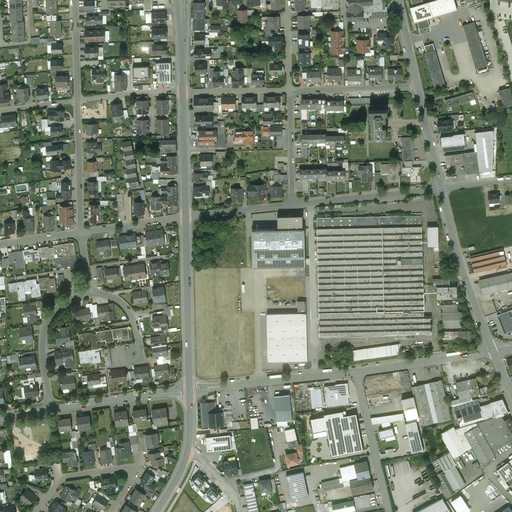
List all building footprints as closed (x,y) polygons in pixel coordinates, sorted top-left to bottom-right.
[(146,0),(146,2),(143,2),(144,10),(150,10),(152,10),(151,0),(146,0)] [(271,0),(271,1),(271,3),(272,9),(281,9),(280,0),(271,0)] [(304,0),(295,0),(296,9),(296,10),(305,9),(304,0)] [(381,0),(347,0),(348,1),(347,1),(346,2),(347,12),(356,12),(382,11),(381,7),(381,3),(381,0)] [(413,7),(410,7),(415,23),(457,10),(453,0),(435,0),(423,4),(413,7)] [(94,1),(84,1),(85,10),(89,10),(95,9),(94,1)] [(204,2),(194,2),(194,19),(204,19),(204,10),(205,10),(205,7),(204,7),(204,2)] [(247,10),(237,10),(237,22),(247,22),(247,18),(247,17),(247,10)] [(382,11),(356,12),(356,20),(363,20),(363,18),(388,17),(388,13),(387,13),(387,11),(382,11)] [(166,12),(152,13),(150,13),(150,15),(146,15),(146,23),(152,23),(166,22),(166,12)] [(356,12),(347,12),(347,20),(348,21),(356,20),(356,12)] [(97,15),(87,16),(87,18),(87,24),(92,24),(92,23),(96,23),(96,19),(97,19),(97,16),(97,15)] [(309,15),(298,16),(298,28),(309,28),(309,15)] [(100,16),(97,16),(97,19),(96,19),(96,23),(92,23),(92,24),(93,25),(94,24),(97,24),(98,25),(99,24),(102,24),(102,16),(100,16)] [(279,16),(268,17),(268,29),(271,29),(279,28),(279,16)] [(204,19),(194,19),(194,30),(204,30),(204,19)] [(487,66),(474,22),(462,26),(475,69),(487,66)] [(166,29),(152,29),(152,30),(153,30),(154,38),(152,38),(152,39),(161,38),(167,38),(166,29)] [(104,31),(85,31),(85,41),(104,40),(104,31)] [(205,35),(194,35),(194,44),(205,44),(205,35)] [(308,42),(308,35),(299,35),(299,47),(309,47),(309,46),(308,46),(308,42)] [(273,37),(269,37),(269,45),(275,45),(275,52),(281,52),(281,45),(281,37),(273,37)] [(393,38),(393,37),(386,37),(383,37),(383,40),(383,42),(384,42),(384,43),(383,44),(383,47),(384,48),(384,49),(385,49),(386,50),(389,49),(390,49),(394,49),(394,48),(393,48),(393,45),(394,45),(393,44),(393,42),(394,41),(393,41),(393,38)] [(57,45),(52,45),(52,48),(52,53),(62,53),(62,44),(58,45),(57,45)] [(424,46),(426,53),(435,50),(433,44),(424,46)] [(166,45),(157,46),(157,54),(167,54),(166,45)] [(154,46),(149,46),(149,55),(157,54),(157,46),(154,46)] [(98,47),(85,48),(85,57),(98,57),(98,47)] [(16,52),(16,58),(20,58),(20,48),(9,48),(9,53),(16,52)] [(205,49),(195,49),(195,58),(205,57),(205,54),(205,49)] [(426,53),(424,54),(434,88),(445,85),(435,50),(426,53)] [(309,53),(299,53),(299,65),(309,65),(309,60),(309,53)] [(62,60),(51,60),(51,69),(56,69),(63,69),(62,60)] [(155,63),(156,74),(156,76),(157,76),(157,78),(158,84),(166,84),(168,84),(171,84),(171,81),(171,73),(171,62),(159,63),(155,63)] [(206,63),(195,63),(195,74),(206,73),(206,68),(206,63)] [(274,65),(270,65),(270,74),(282,74),(282,64),(274,65)] [(150,68),(136,69),(136,82),(150,81),(150,68)] [(382,80),(381,68),(372,68),(372,73),(372,74),(369,74),(369,80),(382,80)] [(104,69),(99,69),(98,70),(98,69),(93,69),(93,70),(93,78),(93,79),(94,79),(97,79),(97,81),(97,82),(98,82),(102,82),(103,82),(103,81),(103,79),(106,78),(106,74),(105,74),(104,69)] [(341,69),(329,69),(329,74),(328,74),(328,81),(341,81),(341,69)] [(401,69),(388,69),(388,70),(389,70),(389,73),(388,73),(389,79),(388,79),(388,80),(401,79),(401,69)] [(356,70),(348,70),(348,81),(361,80),(360,70),(356,70)] [(214,71),(214,77),(213,77),(213,85),(224,85),(224,77),(223,76),(219,77),(219,71),(214,71)] [(320,72),(307,73),(307,82),(321,81),(320,74),(320,72)] [(252,74),(252,77),(252,84),(264,84),(264,74),(258,74),(252,74)] [(57,77),(56,77),(56,86),(63,86),(68,86),(68,76),(57,77)] [(236,76),(233,76),(233,85),(233,87),(238,87),(238,85),(243,85),(243,76),(236,76)] [(28,88),(18,89),(20,101),(29,100),(28,88)] [(47,88),(37,89),(38,98),(42,98),(42,96),(48,95),(47,88)] [(511,96),(509,88),(499,91),(504,107),(511,104),(511,96)] [(472,92),(445,100),(447,108),(475,100),(472,92)] [(9,94),(3,95),(3,93),(0,93),(0,103),(10,102),(9,94)] [(282,97),(271,97),(271,107),(278,107),(279,107),(279,105),(282,105),(282,97)] [(212,98),(196,99),(194,102),(195,110),(212,110),(213,110),(213,105),(212,98)] [(325,99),(316,100),(316,108),(325,108),(325,110),(325,101),(325,99)] [(316,108),(316,100),(307,100),(307,108),(316,108)] [(334,110),(334,101),(325,101),(325,110),(334,110)] [(343,101),(334,101),(334,110),(343,110),(343,101)] [(121,104),(112,105),(113,116),(117,116),(123,115),(124,115),(123,111),(122,111),(121,104)] [(380,110),(376,110),(369,110),(369,116),(371,116),(371,140),(376,140),(376,138),(382,138),(382,139),(386,139),(386,127),(382,127),(382,121),(386,121),(386,114),(387,114),(387,110),(380,110)] [(64,111),(55,111),(56,118),(56,121),(64,121),(64,111)] [(273,115),(273,114),(263,114),(263,124),(269,124),(273,124),(273,123),(273,120),(276,120),(276,115),(273,115)] [(15,115),(1,117),(2,124),(3,127),(17,125),(15,115)] [(207,116),(196,116),(196,118),(196,125),(207,125),(207,116)] [(452,120),(442,121),(442,125),(439,126),(439,130),(443,129),(443,130),(453,129),(452,120)] [(98,129),(98,124),(87,124),(87,130),(88,131),(88,134),(89,134),(93,134),(93,133),(96,133),(97,133),(97,131),(98,129)] [(282,126),(270,126),(270,136),(282,135),(282,126)] [(62,127),(48,127),(45,128),(45,131),(51,131),(51,136),(59,136),(59,135),(62,135),(62,127)] [(217,130),(197,131),(197,136),(200,137),(200,139),(199,140),(198,140),(198,145),(203,145),(203,146),(203,145),(204,147),(206,145),(209,145),(210,147),(212,145),(214,145),(214,141),(217,141),(217,130)] [(475,133),(477,152),(480,172),(492,171),(494,130),(475,133)] [(253,131),(243,132),(235,132),(235,141),(243,141),(243,144),(244,144),(253,144),(253,131)] [(457,134),(453,135),(453,136),(452,136),(447,137),(446,137),(441,137),(440,137),(441,138),(441,139),(440,140),(441,142),(441,143),(440,144),(442,146),(442,147),(447,147),(448,147),(448,146),(453,146),(454,146),(459,145),(464,144),(464,145),(465,145),(465,144),(463,134),(464,134),(464,133),(463,134),(458,134),(457,134)] [(326,135),(317,135),(317,142),(325,142),(325,144),(326,144),(326,137),(326,135)] [(160,136),(156,136),(156,152),(176,152),(175,143),(167,143),(164,143),(164,136),(160,136)] [(413,137),(402,138),(403,161),(405,161),(412,161),(413,161),(414,161),(413,137)] [(344,144),(335,144),(335,149),(348,149),(347,139),(344,139),(344,144)] [(131,141),(122,142),(124,151),(133,150),(131,141)] [(96,142),(87,142),(88,152),(93,152),(96,152),(96,146),(96,142)] [(62,145),(46,147),(46,151),(47,155),(63,153),(62,145)] [(133,150),(124,151),(126,160),(134,159),(133,150)] [(477,152),(463,153),(464,162),(465,174),(480,172),(477,152)] [(463,153),(445,156),(446,165),(464,162),(463,153)] [(208,155),(205,156),(205,155),(201,155),(201,165),(212,165),(212,155),(208,155)] [(176,165),(176,156),(167,156),(167,158),(161,158),(160,158),(161,163),(167,163),(167,165),(176,165)] [(134,159),(126,160),(127,169),(126,169),(135,168),(136,167),(134,159)] [(59,161),(51,161),(51,171),(55,170),(55,171),(59,171),(59,168),(62,168),(62,163),(59,163),(59,161)] [(97,161),(88,162),(88,171),(97,171),(97,161)] [(397,164),(381,165),(381,173),(389,173),(389,182),(398,181),(397,164)] [(176,173),(176,165),(167,165),(168,172),(168,174),(176,173)] [(367,166),(362,166),(363,181),(372,180),(371,167),(371,166),(367,166)] [(405,167),(403,167),(404,172),(412,172),(412,181),(420,181),(420,167),(412,167),(405,167)] [(135,168),(126,169),(128,178),(137,176),(135,168)] [(317,169),(308,170),(308,177),(308,178),(317,178),(317,169)] [(327,171),(326,169),(317,169),(317,178),(326,178),(326,180),(326,171),(327,171)] [(335,180),(335,171),(327,171),(326,171),(326,180),(335,180)] [(345,171),(335,171),(335,180),(345,180),(345,171)] [(208,174),(194,174),(194,183),(202,183),(202,180),(208,180),(208,175),(208,174)] [(137,176),(128,178),(130,187),(139,185),(137,176)] [(70,182),(62,182),(62,190),(63,190),(71,190),(70,182)] [(97,182),(88,182),(89,193),(98,193),(97,182)] [(176,186),(176,184),(172,184),(172,186),(168,186),(168,188),(168,193),(168,195),(177,195),(176,186)] [(202,185),(194,185),(194,194),(203,194),(203,192),(202,186),(202,185)] [(262,185),(250,186),(250,192),(254,192),(254,200),(263,199),(263,191),(263,185),(262,185)] [(281,186),(270,186),(270,197),(281,196),(281,186)] [(240,189),(231,189),(232,202),(242,202),(242,189),(240,189)] [(71,190),(63,190),(63,194),(57,194),(57,200),(61,200),(61,199),(71,199),(71,190)] [(498,193),(488,194),(489,203),(500,201),(498,193)] [(30,201),(28,195),(21,198),(23,204),(30,201)] [(160,196),(151,197),(152,213),(161,213),(160,203),(163,203),(163,204),(177,203),(176,195),(177,195),(168,195),(168,197),(160,197),(160,196)] [(143,202),(135,202),(135,215),(143,214),(143,202)] [(98,205),(89,205),(89,215),(99,215),(99,214),(98,211),(98,205)] [(68,206),(62,207),(62,208),(60,209),(60,223),(63,223),(63,224),(72,224),(72,206),(68,206)] [(99,223),(99,215),(89,215),(89,223),(99,223)] [(421,215),(405,216),(406,226),(422,226),(421,215)] [(53,216),(44,216),(44,227),(54,227),(54,220),(53,216)] [(278,216),(278,229),(303,229),(302,216),(278,216)] [(379,216),(317,218),(319,337),(431,334),(431,316),(424,316),(423,287),(383,288),(381,229),(379,229),(379,216)] [(422,226),(406,226),(405,216),(379,216),(379,229),(381,229),(383,288),(423,287),(422,226)] [(30,218),(24,218),(25,230),(34,230),(33,218),(30,218)] [(14,223),(4,223),(4,228),(5,228),(6,233),(14,233),(14,223)] [(427,227),(428,247),(438,246),(438,227),(427,227)] [(278,229),(252,230),(253,267),(297,266),(305,266),(304,229),(303,229),(278,229)] [(162,230),(154,231),(156,245),(164,243),(163,235),(162,230)] [(154,231),(146,233),(147,237),(148,246),(156,245),(154,231)] [(143,235),(135,237),(137,244),(144,243),(143,237),(143,235)] [(128,236),(119,237),(121,248),(126,248),(126,247),(133,246),(132,245),(137,244),(135,237),(135,236),(128,237),(128,236)] [(109,240),(96,242),(98,252),(104,251),(105,257),(110,256),(110,250),(109,240)] [(69,244),(53,246),(53,248),(54,253),(62,252),(63,257),(75,255),(74,247),(70,248),(69,244)] [(46,247),(38,249),(38,250),(40,261),(39,256),(46,255),(47,260),(55,258),(54,253),(53,248),(46,249),(46,247)] [(502,249),(470,256),(474,273),(496,268),(497,270),(500,269),(500,267),(506,265),(502,249)] [(31,250),(23,251),(23,252),(24,258),(31,257),(32,262),(40,261),(38,250),(31,251),(31,250)] [(16,252),(9,253),(9,258),(8,258),(8,259),(9,263),(16,262),(17,267),(25,266),(24,258),(23,252),(17,253),(16,252)] [(63,257),(55,258),(56,263),(62,262),(63,267),(75,265),(74,260),(76,259),(75,255),(63,257)] [(1,260),(2,266),(2,267),(10,266),(9,263),(8,259),(1,260)] [(159,262),(150,263),(152,275),(160,273),(159,262)] [(168,263),(159,264),(159,262),(160,273),(161,275),(169,274),(168,263)] [(144,264),(134,266),(136,279),(146,277),(144,264)] [(134,266),(124,267),(126,280),(136,279),(134,266)] [(305,266),(297,266),(297,278),(305,277),(305,266)] [(117,268),(105,270),(107,280),(118,278),(117,268)] [(511,272),(479,280),(482,295),(511,288),(511,272)] [(54,279),(49,280),(48,278),(39,279),(39,284),(40,288),(47,287),(48,292),(56,291),(54,279)] [(36,279),(27,281),(27,284),(24,285),(25,290),(30,289),(31,290),(32,293),(32,298),(41,296),(40,288),(39,284),(36,284),(36,279)] [(449,279),(433,279),(433,287),(436,287),(449,286),(449,279)] [(24,282),(9,284),(10,291),(18,290),(19,297),(26,296),(25,294),(25,290),(24,285),(24,282)] [(449,286),(436,287),(437,299),(457,298),(457,286),(449,286)] [(158,289),(152,290),(153,294),(154,302),(159,301),(165,300),(166,300),(164,289),(161,290),(161,288),(157,288),(158,289)] [(138,292),(132,293),(132,294),(133,297),(134,301),(139,300),(139,303),(148,301),(146,291),(142,292),(138,293),(138,292)] [(43,300),(34,302),(35,305),(36,309),(44,307),(43,300)] [(306,301),(297,301),(298,313),(306,313),(306,301)] [(35,305),(29,306),(24,307),(25,311),(26,315),(28,315),(29,322),(36,321),(35,315),(36,314),(35,310),(36,310),(36,309),(35,305)] [(97,307),(98,317),(104,316),(110,315),(109,306),(97,307)] [(86,309),(76,311),(77,319),(81,319),(81,320),(90,319),(89,313),(89,309),(86,309)] [(511,309),(497,315),(504,334),(511,331),(511,309)] [(458,312),(443,312),(443,328),(463,327),(463,312),(458,312)] [(298,313),(267,314),(268,362),(307,361),(306,313),(298,313)] [(165,316),(153,318),(154,327),(161,326),(162,330),(169,329),(167,316),(165,316)] [(68,327),(62,328),(63,332),(56,333),(57,343),(66,342),(70,341),(68,327)] [(128,329),(121,330),(121,328),(112,330),(112,331),(113,337),(117,336),(118,337),(118,336),(121,336),(122,340),(130,339),(128,329)] [(28,331),(20,332),(21,337),(23,337),(24,337),(25,338),(25,339),(26,342),(34,341),(32,330),(28,331)] [(105,331),(96,332),(96,334),(97,339),(102,339),(102,340),(103,339),(102,339),(105,338),(106,342),(114,341),(113,337),(112,331),(105,332),(105,331)] [(466,331),(443,331),(443,339),(466,339),(466,331)] [(90,333),(78,334),(79,339),(82,338),(82,339),(83,339),(83,341),(92,340),(93,350),(99,349),(97,339),(96,334),(90,335),(90,333)] [(160,336),(151,338),(152,347),(167,345),(165,337),(165,336),(160,336)] [(398,344),(372,348),(374,358),(400,354),(398,344)] [(167,345),(152,347),(153,357),(163,355),(168,354),(168,353),(167,345)] [(372,348),(353,350),(354,360),(374,358),(372,348)] [(62,351),(61,351),(63,362),(67,361),(68,366),(67,366),(66,366),(66,367),(74,366),(73,360),(74,360),(72,351),(72,349),(68,350),(67,350),(67,351),(62,351)] [(93,350),(81,351),(82,358),(85,358),(86,361),(93,360),(93,363),(100,362),(99,349),(93,350)] [(35,356),(29,357),(23,358),(20,358),(22,370),(37,368),(35,356)] [(163,365),(159,365),(154,366),(155,376),(156,376),(156,375),(163,374),(163,378),(162,378),(169,377),(169,374),(168,363),(163,363),(163,365)] [(147,367),(134,368),(135,370),(136,378),(143,377),(144,381),(149,380),(148,377),(149,377),(147,367)] [(124,370),(111,372),(112,381),(113,382),(117,381),(125,380),(124,372),(124,370)] [(99,374),(82,376),(83,382),(88,381),(89,385),(101,383),(100,377),(99,374)] [(71,377),(60,379),(61,384),(62,384),(62,389),(76,387),(74,377),(71,378),(71,377)] [(398,378),(377,381),(378,391),(399,388),(398,378)] [(476,378),(456,382),(459,398),(460,400),(465,398),(472,397),(484,394),(483,387),(479,389),(476,378)] [(441,380),(429,383),(424,384),(411,387),(413,396),(418,416),(418,417),(419,417),(421,426),(439,422),(451,419),(443,385),(441,380)] [(35,381),(23,383),(24,387),(25,387),(27,397),(25,397),(39,395),(38,390),(37,390),(36,388),(37,387),(37,385),(35,385),(35,381)] [(324,387),(326,406),(349,404),(348,397),(349,397),(348,383),(335,384),(336,385),(324,387)] [(314,390),(310,390),(312,408),(323,407),(321,389),(320,389),(314,390)] [(289,394),(274,396),(277,421),(287,420),(292,420),(289,394)] [(413,396),(401,399),(406,419),(418,416),(413,396)] [(474,405),(472,400),(465,402),(460,403),(454,405),(455,410),(474,405)] [(502,400),(496,401),(489,402),(490,403),(494,418),(501,415),(508,414),(508,413),(502,400)] [(203,428),(210,427),(209,413),(217,413),(216,402),(201,403),(203,428)] [(474,405),(455,410),(458,421),(459,425),(483,418),(480,406),(479,403),(474,405)] [(490,403),(480,406),(483,418),(484,421),(494,418),(490,403)] [(166,408),(152,410),(154,425),(168,423),(166,408)] [(146,409),(133,411),(135,422),(148,420),(146,409)] [(127,410),(114,412),(116,426),(129,424),(127,410)] [(343,411),(324,414),(324,416),(311,419),(314,437),(328,435),(332,456),(363,450),(356,413),(344,416),(343,411)] [(217,413),(209,413),(210,427),(217,426),(223,426),(223,423),(223,417),(222,412),(217,413)] [(402,413),(371,418),(372,424),(381,423),(390,422),(403,420),(402,413)] [(484,421),(476,423),(477,426),(464,433),(472,447),(484,468),(490,464),(488,460),(495,456),(493,452),(511,441),(511,421),(510,418),(504,421),(501,415),(494,418),(484,421)] [(89,416),(77,418),(78,429),(91,428),(89,416)] [(257,418),(250,418),(251,429),(259,428),(257,418)] [(70,419),(58,420),(60,431),(60,430),(64,430),(72,429),(70,419)] [(423,450),(416,421),(405,424),(412,453),(423,450)] [(383,430),(391,428),(390,422),(381,423),(383,430)] [(477,426),(476,423),(455,429),(454,427),(440,434),(453,458),(472,447),(464,433),(477,426)] [(394,435),(392,427),(391,428),(383,430),(378,431),(381,441),(386,439),(385,437),(394,435)] [(299,445),(294,428),(284,430),(289,448),(294,446),(299,445)] [(157,433),(145,434),(147,447),(159,446),(157,433)] [(230,434),(206,437),(207,452),(232,449),(231,442),(231,436),(230,434)] [(123,447),(122,447),(123,447),(117,448),(119,459),(130,457),(128,442),(123,443),(123,447)] [(295,452),(296,452),(297,456),(301,455),(300,454),(304,453),(302,444),(299,445),(294,446),(295,452)] [(110,449),(100,450),(102,458),(101,458),(101,463),(112,462),(111,455),(115,455),(114,447),(110,448),(110,447),(110,448),(110,449)] [(92,450),(83,452),(85,466),(95,464),(93,451),(92,450)] [(75,451),(66,452),(66,453),(63,453),(63,460),(67,460),(68,466),(77,465),(75,451)] [(155,452),(148,453),(149,460),(163,458),(164,457),(163,452),(160,452),(159,452),(155,452)] [(295,452),(285,455),(288,465),(299,463),(297,456),(296,452),(295,452)] [(449,452),(437,459),(442,468),(444,471),(455,465),(456,464),(449,452)] [(163,458),(149,460),(152,460),(152,466),(164,464),(163,458)] [(437,459),(430,463),(435,472),(442,468),(437,459)] [(224,462),(224,463),(223,464),(225,473),(230,472),(230,473),(234,472),(234,471),(238,470),(236,461),(228,463),(228,461),(226,461),(225,461),(224,462)] [(367,461),(354,464),(358,479),(369,476),(369,477),(370,476),(367,461)] [(511,467),(508,462),(496,470),(503,479),(505,482),(511,476),(511,467)] [(358,479),(354,464),(340,468),(342,477),(343,483),(350,481),(358,479)] [(455,465),(444,471),(454,490),(465,484),(455,465)] [(442,468),(435,472),(448,496),(455,492),(454,490),(444,471),(442,468)] [(40,470),(35,470),(35,471),(36,480),(48,478),(47,469),(40,470)] [(147,472),(140,483),(152,489),(154,485),(150,483),(154,477),(155,477),(153,476),(147,472)] [(303,472),(286,476),(291,500),(308,496),(303,472)] [(202,477),(199,474),(191,481),(194,484),(193,485),(196,488),(197,487),(200,490),(207,482),(204,479),(202,477)] [(369,476),(358,479),(350,481),(351,485),(352,493),(373,488),(372,485),(371,484),(371,483),(372,483),(371,480),(370,481),(369,477),(369,476)] [(115,477),(101,479),(101,480),(97,481),(98,487),(102,487),(103,488),(108,487),(109,492),(114,492),(114,487),(116,486),(115,477)] [(322,488),(343,483),(342,477),(321,482),(322,488)] [(270,478),(259,481),(261,492),(266,491),(267,492),(273,491),(270,479),(270,478)] [(505,482),(503,479),(499,482),(506,490),(509,487),(505,482)] [(97,481),(89,482),(90,487),(97,491),(98,487),(97,481)] [(343,483),(322,488),(323,492),(351,485),(350,481),(343,483)] [(256,511),(259,511),(253,483),(243,485),(248,511),(256,511)] [(75,491),(67,486),(61,497),(70,502),(73,496),(77,499),(80,493),(75,491)] [(215,489),(212,486),(204,494),(207,497),(206,498),(209,500),(210,499),(213,502),(220,495),(217,491),(217,492),(214,490),(215,489)] [(36,497),(27,489),(20,497),(29,505),(36,497)] [(145,494),(137,489),(130,500),(139,505),(141,501),(145,494)] [(109,501),(98,494),(93,503),(103,509),(109,501)] [(467,506),(460,496),(452,502),(458,511),(467,506)] [(445,502),(442,498),(416,511),(454,511),(447,501),(445,502)] [(353,500),(332,504),(333,511),(345,511),(355,510),(353,500)] [(56,501),(48,510),(50,511),(58,511),(59,511),(66,511),(67,511),(63,507),(56,501)]
